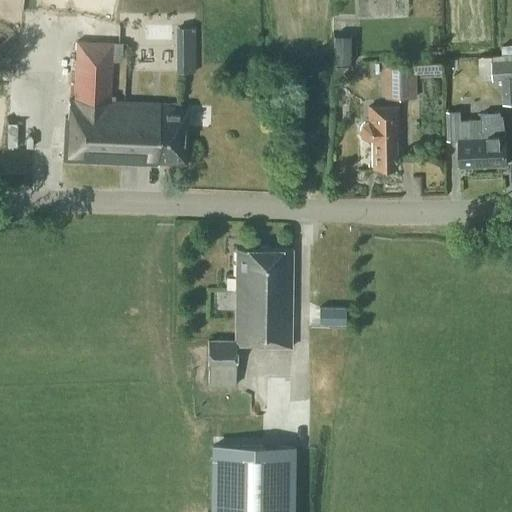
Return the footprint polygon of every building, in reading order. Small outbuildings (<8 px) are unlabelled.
[(176,71),(196,71),(195,27),(176,27),(176,71)] [(64,115),(63,160),(157,163),(157,159),(185,159),(186,108),(168,108),(168,105),(116,103),(116,97),(111,97),(112,62),(120,62),(120,43),(74,42),(73,97),(68,97),(68,115),(64,115)] [(511,102),(511,53),(492,55),(494,80),(505,79),(507,103),(511,102)] [(442,58),(413,59),(413,62),(414,62),(414,72),(420,72),(443,71),(442,60),(442,58)] [(387,62),(387,94),(414,94),(414,72),(414,62),(413,62),(387,62)] [(367,117),(366,117),(364,117),(363,118),(361,119),(360,120),(359,122),(358,123),(358,125),(358,127),(358,129),(359,130),(360,132),(362,134),(363,135),(365,135),(370,135),(370,164),(394,164),(394,119),(396,119),(396,102),(367,102),(367,117)] [(481,117),(479,117),(479,120),(481,162),(505,161),(504,131),(498,110),(481,111),(481,117)] [(479,120),(460,120),(460,111),(446,111),(447,140),(456,140),(457,163),(481,162),(479,120)] [(292,246),(234,245),(233,338),(205,337),(205,366),(207,366),(207,382),(233,383),(234,344),(239,344),(239,341),(256,341),(256,346),(290,346),(292,246)] [(319,306),(319,323),(345,323),(345,306),(319,306)] [(292,511),(293,446),(212,445),(211,511),(292,511)]
